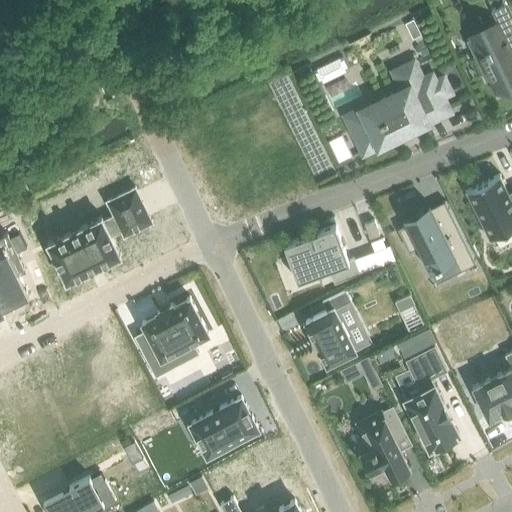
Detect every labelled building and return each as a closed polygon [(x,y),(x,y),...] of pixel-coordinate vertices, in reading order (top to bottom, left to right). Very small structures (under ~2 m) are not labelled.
[(0,0),(0,19),(38,1),(37,0),(0,0)] [(511,82),(511,16),(504,0),(502,0),(504,3),(491,10),(498,24),(480,32),(487,47),(473,54),(486,80),(490,77),(496,89),(510,83),(511,83),(511,82)] [(414,19),(406,23),(412,38),(420,34),(414,19)] [(348,53),(319,67),(326,81),(354,67),(348,53)] [(446,108),(441,97),(453,92),(444,75),(433,80),(430,75),(422,78),(416,66),(396,75),(403,89),(392,94),(392,92),(390,93),(392,97),(386,100),(384,96),(383,96),(384,98),(371,105),(370,103),(369,103),(370,105),(364,108),(363,106),(361,107),(368,120),(350,128),(351,130),(358,127),(368,147),(361,150),(362,152),(370,148),(369,146),(396,133),(397,135),(400,133),(402,136),(403,135),(402,132),(408,129),(409,132),(411,131),(409,129),(425,121),(425,119),(446,108)] [(465,186),(497,172),(493,165),(461,179),(465,186)] [(500,173),(465,190),(465,191),(467,191),(490,237),(488,237),(489,238),(511,226),(511,194),(510,192),(508,193),(499,175),(500,174),(500,173)] [(49,240),(47,241),(48,243),(49,243),(66,278),(65,278),(66,280),(68,279),(86,270),(86,271),(88,270),(88,269),(99,264),(101,263),(118,254),(119,255),(121,254),(120,252),(119,252),(111,234),(121,229),(123,233),(124,235),(126,234),(125,233),(150,222),(151,222),(152,221),(152,219),(151,219),(136,187),(135,185),(133,186),(108,199),(108,198),(106,199),(107,201),(108,201),(114,214),(103,219),(102,217),(103,217),(102,215),(100,216),(82,225),(82,224),(80,225),(80,226),(69,231),(67,232),(49,241),(49,240)] [(406,223),(397,227),(409,250),(417,246),(429,270),(430,270),(449,260),(455,270),(473,261),(474,262),(476,262),(445,200),(443,200),(445,204),(432,210),(429,204),(428,204),(431,211),(425,214),(422,209),(405,218),(404,216),(403,216),(406,223)] [(374,219),(364,222),(369,237),(379,233),(374,219)] [(335,224),(284,244),(297,280),(329,268),(334,282),(360,272),(354,257),(348,259),(343,246),(339,248),(335,238),(340,237),(335,224)] [(0,312),(4,310),(3,307),(2,305),(12,300),(3,281),(18,273),(26,270),(16,251),(26,246),(19,231),(9,236),(14,246),(0,252),(0,312)] [(327,309),(305,319),(327,362),(356,348),(335,307),(351,299),(346,288),(322,300),(327,309)] [(410,292),(395,299),(399,310),(415,302),(410,292)] [(144,320),(142,320),(143,322),(143,323),(146,328),(155,345),(143,352),(155,375),(170,368),(168,364),(170,362),(168,358),(165,359),(163,355),(193,340),(207,332),(209,332),(208,330),(190,297),(191,297),(190,295),(188,296),(188,297),(173,304),(172,302),(170,303),(170,304),(160,309),(159,308),(159,309),(157,309),(158,312),(144,320)] [(429,327),(411,336),(416,347),(434,338),(429,327)] [(434,345),(406,359),(421,389),(406,397),(414,413),(412,414),(420,430),(422,429),(430,446),(436,443),(440,441),(441,443),(453,437),(452,435),(455,433),(458,432),(434,383),(430,377),(446,369),(434,345)] [(474,384),(472,385),(473,386),(488,416),(489,418),(490,417),(502,410),(503,410),(503,411),(504,410),(511,406),(511,349),(504,353),(511,366),(474,384)] [(208,411),(190,421),(207,453),(258,426),(252,415),(247,405),(241,394),(223,404),(223,403),(208,411)] [(190,398),(167,410),(175,424),(198,412),(190,398)] [(406,432),(393,404),(357,422),(370,448),(362,451),(371,469),(385,463),(391,474),(409,466),(395,438),(406,432)] [(62,489),(43,499),(50,511),(83,511),(86,511),(89,510),(89,509),(99,504),(99,505),(104,502),(95,484),(105,479),(101,471),(91,477),(89,475),(69,486),(70,488),(64,492),(63,491),(62,489)] [(242,511),(233,495),(220,502),(225,511),(302,511),(295,498),(269,511),(242,511)]
